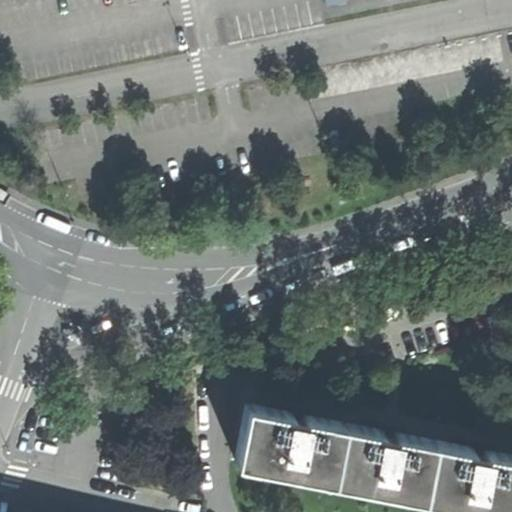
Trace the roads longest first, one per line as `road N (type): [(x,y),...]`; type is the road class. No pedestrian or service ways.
road 1 (tertiary): [(511,180),(249,272),(134,275),(54,256)]
road 2 (unclassified): [(0,403),(54,256)]
